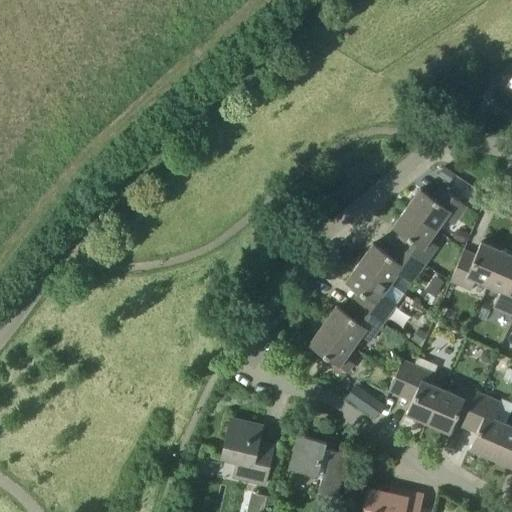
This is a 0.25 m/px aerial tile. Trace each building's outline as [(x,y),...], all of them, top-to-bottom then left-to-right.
[(407,207),(437,229),(445,218),(454,224),(467,206),(446,191),(438,201),(420,188),(407,207)] [(429,240),(437,229),(407,207),(393,226),(401,232),(394,242),(395,243),(404,249),(425,264),(438,246),(429,240)] [(488,285),(503,251),(481,241),(476,254),(464,249),(450,281),(471,289),(475,280),(488,285)] [(404,249),(395,243),(394,242),(386,252),(373,243),(359,262),(390,284),(398,272),(412,282),(425,264),(404,249)] [(511,254),(503,251),(488,285),(500,290),(494,306),(511,314),(511,254)] [(382,295),(390,284),(359,262),(346,281),(359,291),(352,301),(353,301),(362,308),(383,323),(396,305),(382,295)] [(362,308),(353,301),(352,301),(344,311),(336,305),(323,324),(353,346),(361,335),(370,341),(383,323),(362,308)] [(345,357),(353,346),(323,324),(309,343),(348,371),(354,363),(345,357)] [(404,388),(415,364),(402,359),(392,383),(404,388)] [(428,423),(443,388),(430,383),(435,373),(415,364),(404,388),(415,393),(406,413),(428,423)] [(470,417),(480,393),(460,384),(455,394),(443,388),(428,423),(450,432),(454,423),(465,428),(465,427),(470,417)] [(494,417),(501,402),(480,393),(470,417),(465,427),(465,428),(477,433),(470,448),(492,457),(506,423),(494,417)] [(273,444),(258,441),(262,425),(231,418),(222,457),(238,461),(234,476),(265,483),(271,456),(274,446),(272,446),(273,444)] [(511,425),(506,423),(492,457),(511,465),(511,425)] [(298,435),(289,468),(322,477),(318,492),(338,497),(349,454),(325,448),(326,442),(298,435)] [(240,511),(261,511),(266,496),(245,489),(238,511),(240,511)] [(418,511),(419,506),(422,495),(403,490),(401,490),(399,491),(398,493),(397,495),(370,489),(365,510),(370,511),(369,511),(418,511)]
